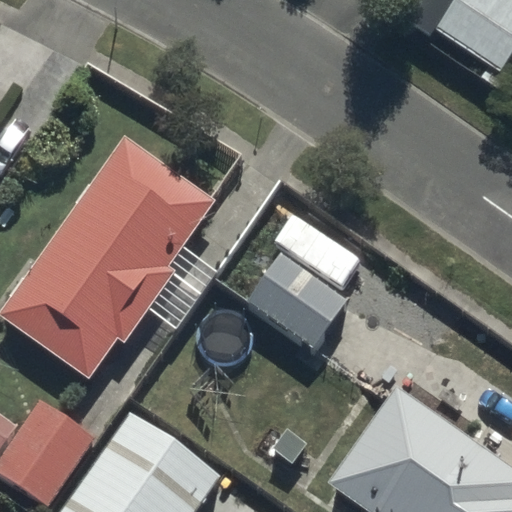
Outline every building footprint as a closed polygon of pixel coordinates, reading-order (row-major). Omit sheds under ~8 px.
[(458,0),(434,36),(502,82),(511,66),(511,4),(506,0),(458,0)] [(0,323),(0,329),(91,393),(218,211),(124,146),(0,323)] [(246,312),(312,358),(347,307),(281,262),(246,312)] [(329,494),(354,511),(511,511),(511,474),(398,395),(329,494)] [(0,470),(0,482),(42,511),(54,511),(100,446),(44,407),(0,470)] [(0,454),(16,432),(0,420),(0,454)] [(71,511),(212,511),(230,487),(135,421),(71,511)]
